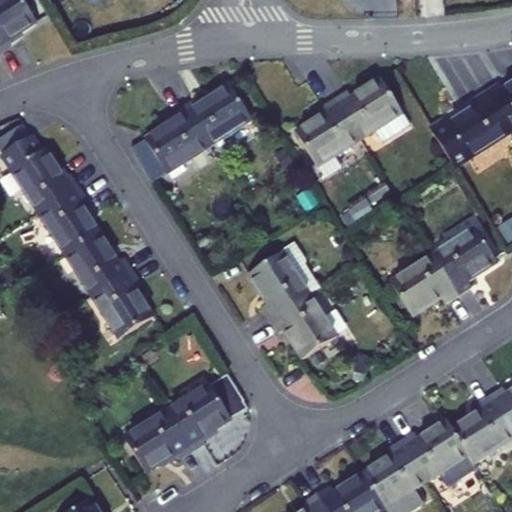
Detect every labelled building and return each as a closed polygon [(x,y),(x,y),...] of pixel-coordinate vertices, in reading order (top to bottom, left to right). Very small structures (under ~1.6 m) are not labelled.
[(14,48),(10,42),(39,23),(24,0),(3,0),(0,2),(0,55),(1,56),(14,48)] [(384,80),(356,99),(352,93),(338,101),(363,141),(376,133),(383,145),(413,126),(384,80)] [(511,88),(506,92),(502,86),(489,94),(511,129),(511,88)] [(234,87),(205,105),(201,99),(187,108),(213,147),(255,120),(234,87)] [(448,121),(434,130),(455,164),(459,170),(511,135),(511,129),(489,94),(476,103),(480,109),(452,127),(448,121)] [(328,117),(300,135),(321,168),(363,141),(338,101),(324,111),(328,117)] [(179,122),(149,141),(170,175),(213,147),(187,108),(175,116),(179,122)] [(49,151),(45,154),(35,139),(6,157),(43,215),(82,190),(73,177),(68,180),(49,151)] [(282,157),(290,171),(298,166),(290,152),(282,157)] [(361,169),(374,189),(383,183),(370,163),(361,169)] [(85,207),(91,203),(82,190),(43,215),(69,256),(103,235),(85,207)] [(369,211),(381,202),(376,195),(363,203),(369,211)] [(474,283),(502,265),(481,231),(438,258),(463,297),(477,288),(474,283)] [(127,260),(122,264),(103,235),(69,256),(96,299),(136,273),(127,260)] [(253,276),(272,306),(266,309),(274,322),(314,297),(304,282),(313,277),(306,266),(306,261),(297,247),(286,254),(253,276)] [(221,252),(213,258),(218,267),(227,261),(221,252)] [(446,300),(450,306),(463,297),(438,258),(396,286),(417,318),(446,300)] [(139,291),(145,287),(136,273),(96,299),(124,342),(158,321),(139,291)] [(313,277),(304,282),(314,297),(322,292),(313,277)] [(308,362),(340,339),(314,297),(274,322),(284,338),(290,334),(308,362)] [(360,382),(366,383),(369,364),(362,363),(360,382)] [(240,415),(229,399),(223,403),(213,388),(171,414),(196,453),(210,445),(206,439),(235,422),(233,419),(240,415)] [(511,396),(509,391),(495,400),(511,426),(511,396)] [(486,414),(457,432),(473,457),(478,466),(511,444),(511,426),(495,400),(482,409),(486,414)] [(179,457),(183,462),(196,453),(171,414),(129,441),(150,475),(179,457)] [(423,442),(419,436),(407,444),(431,484),(445,475),(454,490),(482,472),(478,466),(473,457),(457,432),(452,423),(423,442)] [(392,453),(396,459),(367,477),(389,511),(417,511),(428,505),(419,492),(431,484),(407,444),(392,453)] [(339,495),(336,490),(322,498),(331,511),(387,511),(389,511),(367,477),(339,495)] [(82,496),(71,503),(77,511),(87,504),(82,496)] [(331,511),(322,498),(308,507),(311,511),(331,511)] [(100,511),(95,503),(80,511),(100,511)]
